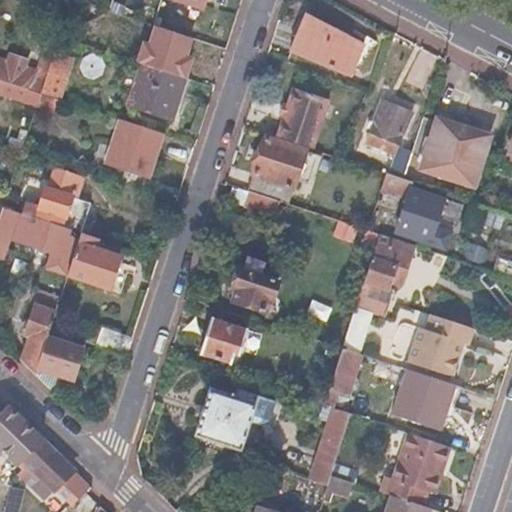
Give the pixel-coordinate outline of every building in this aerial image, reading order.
[(171,0),(203,10),(206,0),(171,0)] [(362,44),(304,16),(290,50),(350,76),(362,44)] [(191,37),(156,26),(144,64),(184,77),(191,58),(185,56),(191,37)] [(56,39),(54,46),(38,92),(58,99),(75,45),(56,39)] [(7,62),(0,59),(0,79),(5,81),(38,92),(54,46),(45,43),(35,73),(24,69),(27,60),(10,54),(7,62)] [(144,64),(142,64),(128,105),(172,119),(186,78),(184,77),(144,64)] [(5,81),(1,91),(35,102),(38,92),(5,81)] [(287,105),(283,115),(276,137),(311,149),(328,100),(293,89),(287,105)] [(58,99),(38,92),(35,102),(34,106),(54,112),(58,99)] [(408,111),(379,100),(365,142),(395,152),(388,174),(403,179),(411,153),(396,148),(408,111)] [(287,105),(281,103),(278,113),(283,115),(287,105)] [(490,134),(436,116),(419,168),(473,186),(490,134)] [(161,132),(119,118),(105,164),(146,178),(161,132)] [(305,152),(263,138),(245,190),(250,191),(280,201),(283,202),(289,186),(292,187),(305,152)] [(30,153),(19,150),(1,206),(12,210),(30,153)] [(381,188),(406,196),(395,232),(444,248),(449,232),(433,226),(443,198),(410,187),(411,181),(403,179),(388,174),(386,173),(381,188)] [(89,200),(44,185),(37,207),(22,201),(19,212),(69,228),(80,232),(89,200)] [(280,201),(250,191),(246,205),(275,214),(280,201)] [(1,206),(0,209),(0,259),(2,260),(6,249),(3,245),(5,237),(51,251),(45,270),(65,277),(66,275),(71,258),(65,256),(71,238),(66,236),(69,228),(19,212),(12,210),(1,206)] [(96,237),(80,232),(71,258),(66,275),(108,289),(111,280),(118,278),(120,273),(115,266),(119,256),(92,246),(96,237)] [(409,251),(376,241),(354,306),(382,315),(390,293),(380,290),(381,286),(384,287),(387,279),(398,283),(409,251)] [(244,270),(240,269),(234,288),(237,289),(233,301),(264,311),(269,298),(273,299),(280,281),(274,279),(279,266),(250,256),(244,270)] [(511,261),(496,256),(491,270),(511,276),(511,261)] [(29,304),(34,305),(24,334),(29,336),(20,361),(33,373),(35,366),(49,326),(58,297),(33,289),(29,304)] [(472,327),(430,313),(425,329),(419,326),(407,362),(451,376),(458,354),(456,353),(459,343),(461,344),(462,342),(467,343),(472,327)] [(260,334),(211,318),(200,353),(230,363),(233,354),(238,355),(240,348),(255,353),(260,334)] [(49,326),(35,366),(56,373),(71,378),(84,339),(49,326)] [(130,339),(101,329),(97,343),(126,354),(130,339)] [(360,354),(341,347),(322,405),(331,408),(336,391),(346,394),(360,354)] [(35,366),(33,373),(51,389),(56,373),(35,366)] [(454,385),(406,369),(391,414),(439,430),(454,385)] [(233,397),(209,388),(193,435),(239,450),(257,395),(236,389),(233,397)] [(1,409),(0,409),(0,448),(23,471),(19,475),(46,501),(56,491),(74,470),(5,404),(1,409)] [(351,414),(331,408),(312,464),(304,461),(299,476),(326,485),(330,475),(351,414)] [(448,446),(405,432),(390,479),(382,476),(378,491),(404,500),(420,506),(426,490),(433,493),(448,446)] [(90,486),(74,470),(56,491),(69,503),(90,488),(90,486)] [(330,475),(326,485),(323,493),(347,501),(353,483),(330,475)] [(399,511),(437,511),(420,506),(404,500),(399,511)]
